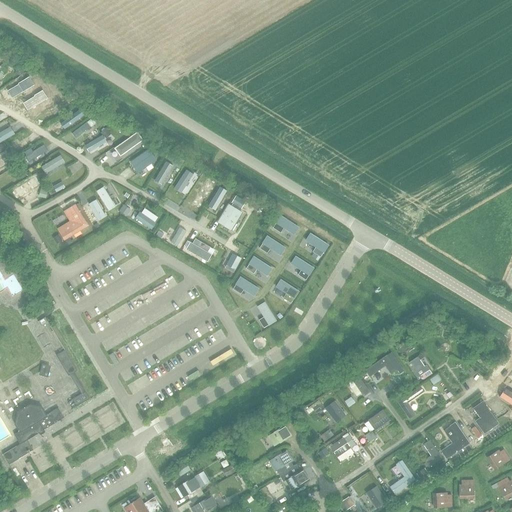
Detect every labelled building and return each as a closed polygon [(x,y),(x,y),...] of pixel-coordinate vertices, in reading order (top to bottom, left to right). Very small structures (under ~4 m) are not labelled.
[(19,72),(14,75),(17,81),(23,77),(19,72)] [(14,78),(0,85),(0,93),(17,83),(14,78)] [(20,83),(8,91),(12,98),(23,91),(23,92),(34,85),(33,85),(29,79),(20,84),(20,83)] [(41,82),(24,93),(28,99),(45,88),(41,82)] [(42,91),(23,103),(28,110),(47,99),(42,91)] [(54,96),(37,106),(41,112),(57,102),(54,96)] [(59,103),(41,116),(45,122),(64,108),(59,103)] [(77,149),(99,136),(101,133),(100,132),(119,114),(105,105),(87,120),(70,132),(58,139),(77,149)] [(82,107),(63,121),(67,127),(86,113),(82,107)] [(0,142),(14,133),(9,126),(0,131),(0,142)] [(139,131),(113,149),(121,159),(146,142),(139,131)] [(26,135),(8,146),(12,152),(30,141),(26,135)] [(100,136),(85,145),(89,152),(104,143),(100,136)] [(31,148),(24,152),(26,155),(25,156),(29,162),(47,150),(44,144),(33,151),(31,148)] [(147,147),(131,158),(141,173),(157,162),(147,147)] [(43,166),(47,174),(67,162),(62,155),(43,166)] [(173,155),(169,161),(179,167),(183,161),(173,155)] [(16,168),(0,177),(4,184),(20,174),(16,168)] [(72,176),(57,185),(60,190),(76,181),(72,176)] [(36,177),(12,192),(12,193),(13,192),(17,199),(40,184),(41,183),(40,183),(36,177)] [(203,191),(209,194),(213,186),(206,183),(203,191)] [(186,184),(182,190),(201,202),(205,196),(186,184)] [(103,187),(96,191),(107,210),(114,206),(103,187)] [(124,211),(130,205),(123,198),(118,204),(124,211)] [(212,198),(201,216),(207,219),(218,202),(212,198)] [(96,199),(88,204),(97,220),(105,215),(96,199)] [(229,203),(218,221),(231,229),(242,212),(229,203)] [(76,225),(61,234),(65,240),(88,225),(75,205),(67,210),(76,225)] [(155,224),(139,214),(135,219),(152,230),(155,224)] [(280,216),(273,228),(281,233),(284,228),(294,234),(298,227),(280,216)] [(173,245),(179,249),(189,231),(183,228),(173,245)] [(310,234),(306,240),(316,247),(312,252),(320,257),(328,245),(310,234)] [(267,236),(259,248),(267,253),(270,248),(280,255),(285,248),(267,236)] [(190,242),(186,249),(207,262),(212,254),(207,252),(210,247),(195,238),(192,243),(190,242)] [(233,253),(225,267),(233,272),(241,258),(233,253)] [(296,256),(291,263),(301,270),(298,275),(306,280),(313,268),(296,256)] [(254,257),(246,268),(254,274),(257,269),(267,275),(271,268),(254,257)] [(240,277),(233,289),(241,294),(244,289),(254,295),(258,288),(240,277)] [(281,280),(276,287),(286,293),(283,298),(291,303),(298,291),(281,280)] [(265,302),(258,307),(264,317),(259,320),(264,328),(276,320),(265,302)] [(42,322),(44,330),(37,332),(39,341),(54,338),(49,320),(42,322)] [(77,370),(65,349),(56,355),(68,376),(71,374),(82,393),(72,399),(76,406),(90,398),(74,372),(77,370)] [(391,352),(366,370),(370,376),(385,365),(391,374),(397,369),(400,374),(404,371),(391,352)] [(418,356),(408,363),(418,377),(421,375),(424,379),(433,372),(430,368),(427,364),(425,365),(418,356)] [(364,396),(369,392),(358,376),(352,380),(364,396)] [(511,388),(504,384),(499,392),(511,400),(511,388)] [(412,417),(413,415),(415,414),(407,403),(423,392),(420,387),(398,402),(409,418),(410,417),(412,417)] [(346,402),(352,398),(349,392),(342,397),(346,402)] [(36,393),(36,401),(53,402),(53,393),(36,393)] [(495,393),(484,401),(498,419),(508,411),(495,393)] [(318,399),(306,410),(309,414),(314,410),(316,413),(321,409),(318,407),(322,404),(318,399)] [(335,401),(325,408),(336,422),(346,415),(335,401)] [(44,429),(64,417),(58,407),(45,415),(41,408),(30,406),(19,412),(16,423),(20,430),(14,434),(20,444),(3,454),(9,464),(33,450),(27,440),(40,433),(40,434),(45,431),(44,429)] [(383,410),(368,420),(375,430),(390,420),(383,410)] [(65,433),(73,426),(69,422),(61,428),(65,433)] [(452,443),(441,450),(447,459),(470,443),(456,422),(450,426),(458,438),(452,443)] [(285,425),(268,435),(274,446),(291,435),(285,425)] [(327,426),(319,431),(324,438),(331,433),(327,426)] [(463,430),(470,440),(474,437),(467,427),(463,430)] [(480,428),(474,430),(476,438),(483,436),(480,428)] [(63,436),(68,444),(80,437),(75,429),(63,436)] [(366,434),(371,441),(376,437),(371,430),(366,434)] [(344,438),(330,447),(338,457),(341,461),(353,453),(349,448),(350,448),(350,447),(354,444),(348,433),(343,437),(344,438)] [(431,440),(424,444),(431,455),(424,459),(429,467),(443,458),(431,440)] [(275,471),(277,470),(280,476),(289,471),(288,468),(293,465),(290,462),(292,460),(286,450),(269,460),(275,471)] [(497,451),(487,457),(495,469),(510,459),(504,450),(500,452),(498,453),(497,451)] [(403,460),(397,464),(405,476),(390,486),(395,494),(416,479),(403,460)] [(289,471),(280,476),(283,481),(286,480),(292,490),(309,480),(303,469),(299,472),(294,464),(293,465),(288,468),(289,471)] [(425,468),(417,473),(421,479),(428,474),(425,468)] [(204,485),(198,474),(177,487),(184,497),(204,485)] [(497,483),(505,499),(511,495),(511,482),(510,483),(509,482),(509,481),(507,477),(497,483)] [(270,479),(263,481),(265,489),(272,487),(270,479)] [(459,487),(460,498),(474,498),(473,480),(461,480),(462,485),(462,487),(459,487)] [(276,486),(278,491),(287,487),(285,482),(276,486)] [(376,486),(366,493),(376,508),(386,501),(376,486)] [(445,493),(433,493),(434,507),(452,506),(451,495),(447,495),(445,496),(445,493)] [(211,496),(194,506),(191,508),(193,511),(206,511),(217,506),(211,496)] [(146,502),(148,505),(145,506),(140,497),(124,508),(126,511),(160,511),(163,510),(154,497),(146,502)] [(354,504),(349,497),(339,504),(344,511),(354,504)]
